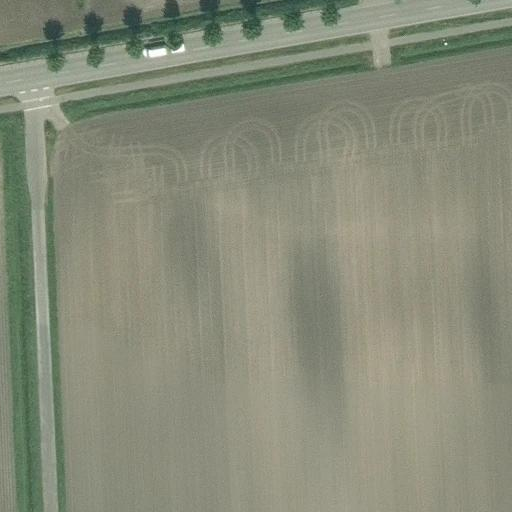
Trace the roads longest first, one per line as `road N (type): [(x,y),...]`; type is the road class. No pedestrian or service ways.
road 1 (tertiary): [(30,79),(478,0)]
road 2 (unclassified): [(30,79),(49,511)]
